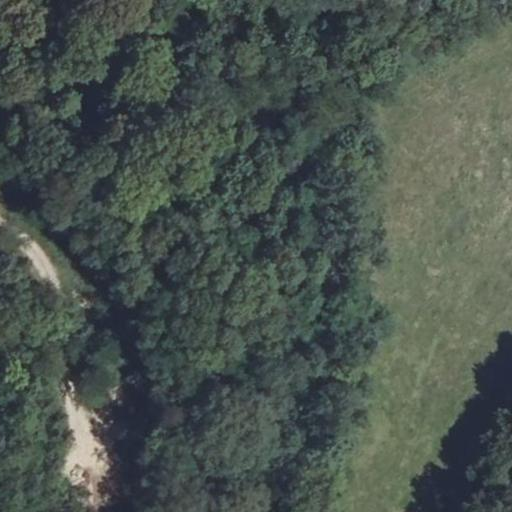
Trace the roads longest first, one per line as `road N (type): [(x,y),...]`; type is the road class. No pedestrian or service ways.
road 1 (track): [(437,0),(230,105),(203,95),(157,43)]
road 2 (track): [(0,220),(59,278),(89,454)]
road 3 (track): [(0,132),(157,43)]
